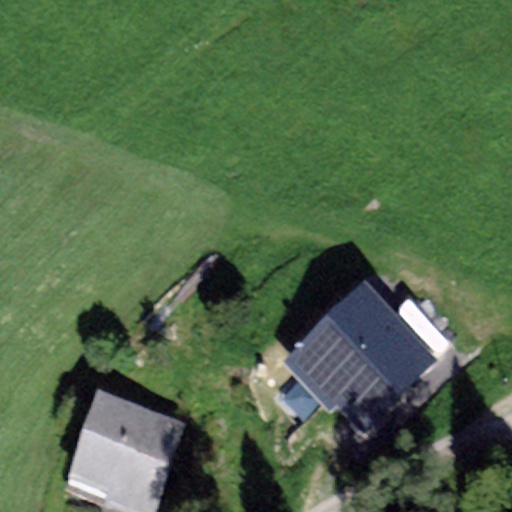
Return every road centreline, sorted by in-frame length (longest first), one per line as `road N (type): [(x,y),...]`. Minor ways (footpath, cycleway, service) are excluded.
road 1 (track): [(324,511),(381,472),(511,428)]
road 2 (track): [(88,121),(160,76),(246,0)]
